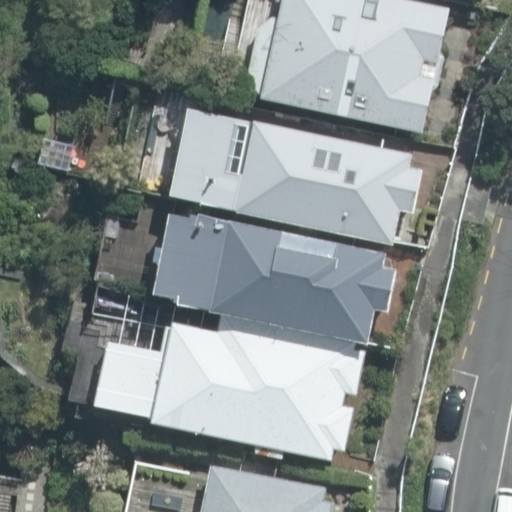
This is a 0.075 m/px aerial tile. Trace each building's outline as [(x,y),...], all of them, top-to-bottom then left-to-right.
[(479,10),(429,0),(282,0),(271,94),(456,133),(479,10)] [(404,147),(184,105),(169,189),(389,238),(397,204),(411,207),(418,161),(402,157),(404,147)] [(383,255),(171,204),(153,299),(365,348),(371,313),(386,314),(393,267),(380,265),(383,255)] [(157,346),(104,340),(90,406),(337,455),(361,355),(170,316),(157,346)] [(321,511),(326,482),(200,458),(185,511),(321,511)]
